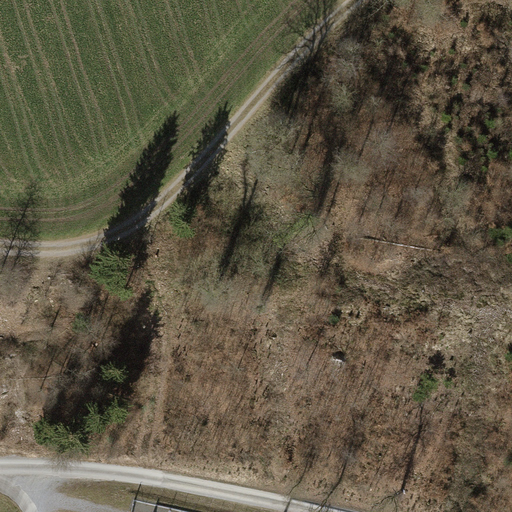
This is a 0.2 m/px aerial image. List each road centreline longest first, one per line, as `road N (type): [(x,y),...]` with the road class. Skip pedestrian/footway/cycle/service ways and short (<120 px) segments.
road 1 (track): [(355,0),(194,171),(135,222),(64,249),(0,246)]
road 2 (track): [(321,511),(171,481),(42,467)]
